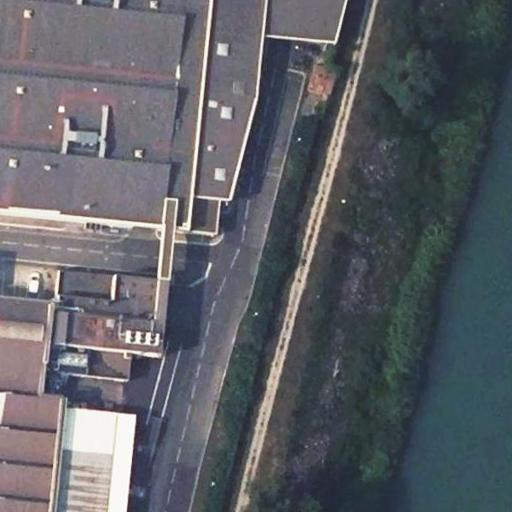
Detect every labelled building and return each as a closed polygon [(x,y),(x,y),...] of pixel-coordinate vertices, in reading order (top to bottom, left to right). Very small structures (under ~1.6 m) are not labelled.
[(255,103),(263,36),(266,0),(0,0),(0,209),(87,219),(86,224),(101,225),(102,221),(160,227),(169,228),(216,233),(219,198),(230,200),(255,103)] [(331,42),(341,0),(266,0),(263,36),(331,42)] [(328,69),(316,65),(308,90),(330,96),(337,71),(328,69)] [(164,282),(169,228),(160,227),(154,281),(164,282)] [(47,372),(128,380),(130,353),(157,356),(164,282),(154,281),(58,271),(47,372)] [(0,511),(112,511),(123,415),(61,408),(62,401),(37,399),(39,379),(47,307),(0,301),(0,511)] [(123,415),(112,511),(124,511),(134,416),(123,415)]
